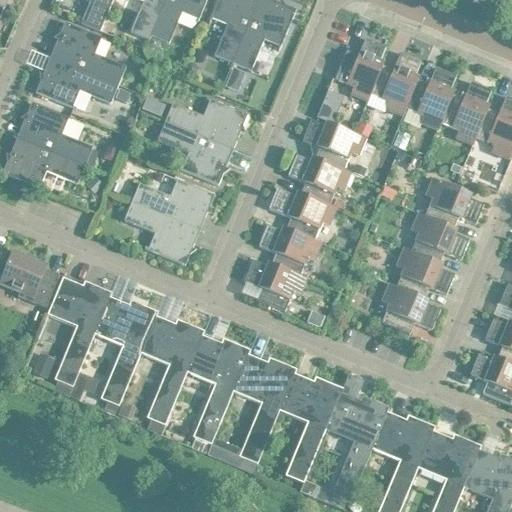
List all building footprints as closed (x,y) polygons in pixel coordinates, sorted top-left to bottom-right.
[(89,0),(80,24),(99,32),(112,0),(89,0)] [(165,0),(136,0),(142,2),(129,33),(148,41),(150,37),(149,37),(165,0)] [(165,0),(149,37),(150,37),(168,45),(181,14),(196,20),(195,24),(196,24),(206,0),(165,0)] [(258,0),(257,0),(257,1),(255,0),(217,0),(208,22),(209,23),(211,19),(226,26),(213,57),(232,64),(258,0)] [(258,0),(232,64),(244,70),(250,72),(263,41),(278,47),(277,51),(278,52),(295,11),(273,2),(271,6),(259,1),(259,0),(258,0)] [(45,57),(117,87),(125,68),(94,55),(100,40),(104,41),(104,40),(63,23),(54,46),(59,48),(54,60),(45,56),(45,57)] [(381,67),(382,67),(383,64),(379,62),(385,48),(364,40),(357,57),(345,52),(334,80),(353,88),(350,96),(367,103),(370,95),(369,95),(381,67)] [(369,95),(370,95),(388,103),(385,110),(402,117),(405,110),(404,110),(416,81),(417,82),(418,79),(414,77),(420,63),(399,54),(392,71),(382,67),(381,67),(369,95)] [(109,105),(117,87),(45,57),(45,58),(53,61),(48,73),(44,71),(34,94),(75,110),(76,109),(72,108),(78,92),(109,105)] [(231,69),(225,84),(237,89),(244,74),(231,69)] [(405,110),(423,117),(420,125),(437,132),(440,124),(451,96),(452,96),(453,93),(449,91),(455,77),(435,69),(427,86),(417,82),(416,81),(404,110),(405,110)] [(486,110),(487,111),(488,107),(484,106),(490,92),(470,83),(462,100),(452,96),(451,96),(440,124),(458,132),(455,139),(472,146),(475,139),(486,110)] [(475,139),(493,146),(490,154),(507,161),(511,149),(511,100),(505,98),(498,115),(487,111),(486,110),(475,139)] [(164,123),(235,153),(236,152),(232,151),(246,116),(206,99),(205,100),(209,102),(202,117),(171,105),(164,123)] [(154,102),(150,113),(159,117),(164,106),(154,102)] [(12,137),(84,167),(91,149),(60,136),(67,120),(70,122),(71,121),(30,104),(21,126),(26,128),(21,140),(12,137)] [(318,149),(314,160),(342,172),(342,171),(350,153),(357,156),(364,139),(325,123),(324,127),(310,121),(301,142),(318,149)] [(235,153),(164,123),(156,141),(187,154),(181,170),(177,168),(177,170),(217,186),(226,164),(222,162),(227,150),(235,153)] [(359,123),(354,133),(366,139),(371,128),(359,123)] [(76,186),(84,167),(12,137),(12,138),(20,141),(15,154),(10,152),(1,174),(42,191),(42,190),(39,188),(45,173),(76,186)] [(314,160),(311,158),(309,162),(295,157),(286,177),(304,184),(299,195),(327,207),(328,207),(335,188),(342,191),(350,174),(342,171),(342,172),(314,160)] [(356,165),(352,174),(362,178),(366,169),(356,165)] [(92,176),(86,183),(96,192),(102,186),(92,176)] [(131,203),(202,233),(202,232),(194,229),(199,217),(204,219),(213,196),(173,180),(172,181),(176,182),(169,198),(138,185),(131,203)] [(452,230),(453,230),(457,219),(474,226),(483,206),(469,200),(470,196),(432,180),(425,197),(432,200),(424,218),(452,230)] [(113,183),(109,191),(117,194),(120,187),(113,183)] [(383,187),(379,196),(391,201),(395,192),(383,187)] [(299,195),(296,193),(295,198),(280,192),(272,212),(289,219),(285,230),(284,231),(313,242),(321,224),(328,227),(335,210),(330,207),(328,207),(327,207),(299,195)] [(202,234),(202,233),(131,203),(123,222),(154,235),(147,250),(144,249),(143,250),(184,267),(193,244),(188,242),(194,230),(202,234)] [(438,265),(442,254),(460,261),(468,241),(454,235),(456,231),(453,230),(452,230),(424,218),(417,215),(410,232),(417,235),(410,253),(438,265)] [(284,231),(285,230),(282,229),(280,233),(266,227),(257,247),(275,254),(270,265),(270,266),(298,277),(299,277),(306,259),(313,262),(320,245),(313,242),(284,231)] [(423,300),(428,289),(445,296),(454,276),(439,270),(441,266),(438,265),(410,253),(402,250),(395,267),(403,270),(395,288),(423,300)] [(45,309),(58,276),(57,276),(56,278),(42,273),(45,267),(12,253),(0,280),(0,285),(18,293),(17,298),(45,309)] [(270,266),(270,265),(267,264),(265,268),(251,262),(243,282),(260,290),(255,301),(284,313),(292,294),(299,297),(306,280),(299,277),(298,277),(270,266)] [(71,389),(93,336),(93,335),(108,298),(109,299),(111,294),(83,283),(82,287),(62,279),(46,316),(75,328),(53,381),(71,389)] [(395,288),(388,285),(381,302),(388,305),(380,324),(408,336),(413,324),(431,331),(439,311),(425,305),(427,301),(423,300),(395,288)] [(511,287),(506,286),(498,306),(511,311),(511,320),(511,324),(511,287)] [(118,408),(140,355),(139,354),(154,317),(155,318),(157,313),(130,302),(128,306),(109,299),(108,298),(93,335),(93,336),(121,347),(99,400),(118,408)] [(164,427),(186,374),(185,374),(201,337),(203,332),(176,321),(174,326),(155,318),(154,317),(139,354),(140,355),(168,366),(145,419),(150,421),(164,427)] [(511,365),(511,324),(508,322),(506,326),(492,321),(483,341),(501,348),(496,359),(511,365)] [(247,356),(249,352),(222,340),(220,345),(201,337),(185,374),(186,374),(214,385),(192,439),(210,446),(213,439),(232,393),(231,393),(247,356)] [(231,393),(232,393),(260,405),(241,451),(238,458),(256,465),(278,412),(293,375),(295,371),(268,359),(266,364),(247,356),(231,393)] [(511,365),(496,359),(493,357),(491,362),(477,356),(469,376),(486,383),(481,395),(510,407),(511,400),(511,365)] [(339,394),(340,394),(341,390),(314,379),(312,383),(293,375),(278,412),(306,424),(284,477),(302,484),(324,431),(339,394)] [(385,413),(386,413),(388,409),(360,398),(358,402),(340,394),(339,394),(324,431),(352,443),(330,496),(332,497),(348,504),(370,450),(385,413)] [(128,420),(133,409),(122,404),(117,416),(128,420)] [(370,450),(398,462),(377,511),(398,511),(417,470),(416,469),(431,432),(432,433),(434,428),(406,417),(405,421),(386,413),(385,413),(370,450)] [(150,421),(146,431),(160,437),(164,427),(150,421)] [(477,452),(478,452),(480,447),(453,436),(451,440),(432,433),(431,432),(416,469),(417,470),(444,481),(431,511),(453,511),(463,489),(462,488),(477,452)] [(213,439),(210,446),(206,455),(252,474),(256,465),(238,458),(241,451),(213,439)] [(462,488),(463,489),(491,500),(485,511),(507,511),(511,500),(511,460),(499,455),(497,460),(478,452),(477,452),(462,488)]
